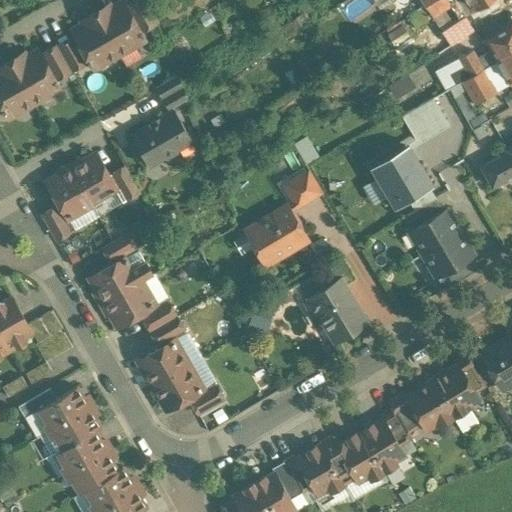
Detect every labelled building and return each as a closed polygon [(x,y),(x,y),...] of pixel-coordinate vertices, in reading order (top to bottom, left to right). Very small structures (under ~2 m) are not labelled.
[(157,22),(144,0),(133,0),(125,5),(142,34),(143,33),(141,30),(157,22)] [(448,0),(431,0),(425,4),(432,16),(450,4),(448,0)] [(448,0),(450,4),(456,0),(467,0),(473,9),(487,0),(448,0)] [(123,2),(104,13),(101,8),(95,12),(118,53),(144,38),(142,34),(125,5),(123,2)] [(424,5),(407,15),(415,27),(432,16),(425,4),(424,5)] [(95,12),(88,15),(91,20),(72,31),(74,34),(90,63),(93,67),(118,53),(95,12)] [(511,21),(484,38),(491,50),(477,58),(483,68),(511,51),(511,21)] [(457,24),(443,33),(449,42),(462,33),(457,24)] [(74,34),(57,44),(71,70),(87,61),(89,64),(90,63),(74,34)] [(71,70),(57,44),(40,53),(56,82),(57,81),(56,79),(71,70)] [(472,49),(458,57),(462,65),(469,76),(483,68),(477,58),(472,49)] [(40,53),(38,50),(19,61),(16,56),(9,60),(33,101),(59,87),(56,82),(40,53)] [(511,51),(483,68),(496,91),(511,81),(511,51)] [(9,60),(3,63),(6,68),(0,71),(0,102),(5,111),(8,116),(33,101),(9,60)] [(462,65),(441,77),(447,88),(449,87),(462,80),(469,76),(462,65)] [(469,76),(462,80),(466,88),(475,103),(496,91),(483,68),(469,76)] [(178,74),(155,87),(168,110),(187,99),(178,74)] [(406,75),(389,86),(394,94),(411,84),(406,75)] [(462,80),(449,87),(454,95),(466,88),(462,80)] [(447,121),(433,97),(402,115),(416,139),(433,129),(447,121)] [(160,116),(145,125),(146,127),(132,135),(134,140),(131,141),(130,146),(138,160),(143,162),(159,152),(162,157),(163,156),(166,157),(176,151),(177,148),(191,140),(174,111),(161,118),(160,116)] [(306,138),(295,144),(306,162),(316,156),(306,138)] [(433,185),(408,143),(369,166),(394,208),(433,185)] [(508,151),(481,166),(492,186),(511,174),(511,144),(506,148),(508,151)] [(108,175),(96,153),(71,167),(92,203),(115,190),(116,189),(108,175)] [(125,165),(108,175),(116,189),(115,190),(122,201),(140,191),(125,165)] [(71,167),(46,182),(59,203),(67,217),(68,217),(92,203),(71,167)] [(308,168),(282,184),(295,204),(321,189),(308,168)] [(435,197),(404,216),(411,228),(442,210),(435,197)] [(59,203),(42,213),(57,239),(75,228),(68,217),(67,217),(59,203)] [(287,205),(248,229),(256,244),(256,247),(261,256),(265,257),(267,261),(306,237),(287,205)] [(411,228),(408,230),(422,253),(459,231),(445,208),(442,210),(411,228)] [(459,231),(422,253),(436,276),(439,275),(470,256),(473,254),(459,231)] [(128,232),(102,247),(111,263),(125,255),(126,256),(138,249),(128,232)] [(138,249),(126,256),(125,255),(111,263),(90,276),(104,300),(140,280),(139,280),(151,273),(138,249)] [(470,256),(439,275),(446,287),(477,269),(470,256)] [(343,257),(312,275),(320,289),(339,278),(344,285),(355,277),(343,257)] [(152,274),(140,280),(104,300),(118,325),(140,313),(154,305),(153,304),(166,297),(152,274)] [(320,289),(308,296),(309,297),(305,300),(304,302),(311,314),(314,314),(318,312),(335,341),(366,322),(344,285),(339,278),(320,289)] [(0,340),(6,350),(17,344),(13,337),(28,329),(29,330),(30,329),(27,324),(10,295),(9,295),(9,296),(0,301),(0,340)] [(154,305),(140,313),(150,330),(176,314),(166,297),(153,304),(154,305)] [(52,309),(27,324),(30,329),(37,341),(60,328),(62,327),(52,309)] [(176,314),(150,330),(160,347),(174,339),(174,340),(186,333),(176,314)] [(37,341),(35,343),(46,361),(72,345),(64,331),(62,332),(60,328),(37,341)] [(160,347),(138,359),(152,383),(200,356),(186,333),(174,340),(174,339),(160,347)] [(505,339),(481,354),(501,387),(511,380),(511,341),(508,344),(505,339)] [(200,356),(152,383),(167,408),(188,396),(202,388),(202,387),(214,380),(200,356)] [(485,384),(470,360),(460,366),(474,390),(485,384)] [(46,361),(25,373),(31,383),(52,371),(46,361)] [(460,366),(458,363),(431,379),(454,417),(461,429),(463,428),(467,429),(469,428),(470,424),(475,421),(476,418),(467,404),(479,397),(474,390),(460,366)] [(21,375),(2,386),(8,396),(27,385),(21,375)] [(431,379),(404,395),(420,422),(425,429),(436,423),(438,426),(454,417),(431,379)] [(214,380),(202,387),(202,388),(188,396),(198,413),(224,398),(214,380)] [(76,386),(38,408),(50,428),(93,403),(90,397),(84,400),(76,386)] [(420,422),(406,398),(391,407),(406,431),(420,422)] [(50,428),(39,434),(51,454),(56,452),(94,430),(100,426),(92,413),(97,410),(93,403),(50,428)] [(406,431),(391,407),(380,414),(382,417),(399,445),(410,439),(406,431)] [(399,445),(382,417),(373,423),(371,422),(363,427),(364,429),(360,431),(384,472),(397,464),(395,461),(405,455),(399,445)] [(94,430),(56,452),(68,472),(111,447),(107,440),(102,443),(94,430)] [(347,439),(340,443),(339,443),(336,444),(332,436),(320,443),(343,482),(344,482),(353,476),(356,481),(368,474),(371,479),(384,472),(360,431),(355,434),(354,431),(345,436),(347,439)] [(296,457),(296,458),(312,485),(317,493),(328,487),(331,492),(345,483),(344,482),(343,482),(320,443),(296,457)] [(111,447),(68,472),(79,492),(85,489),(117,470),(109,456),(115,453),(111,447)] [(312,485),(296,458),(296,457),(294,454),(283,461),(301,492),(312,485)] [(301,492),(283,461),(272,467),(274,471),(275,471),(291,498),(301,492)] [(117,470),(85,489),(96,509),(139,484),(136,477),(131,481),(122,467),(117,470)] [(291,498),(275,471),(274,471),(265,476),(264,475),(253,481),(271,511),(287,511),(296,507),(291,498)] [(271,511),(253,481),(242,487),(243,489),(232,495),(233,498),(222,505),(226,511),(271,511)] [(139,484),(96,509),(98,511),(138,511),(146,508),(138,493),(143,490),(139,484)]
